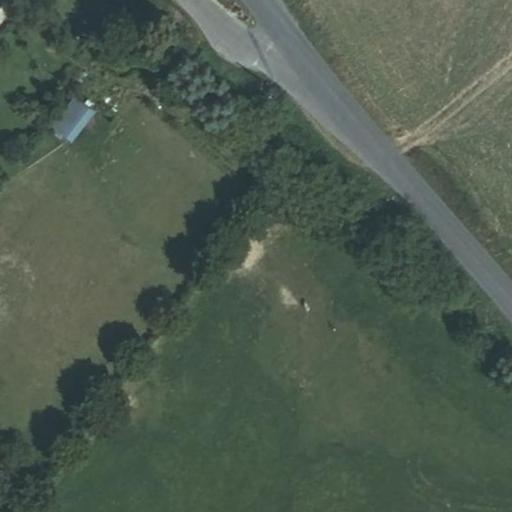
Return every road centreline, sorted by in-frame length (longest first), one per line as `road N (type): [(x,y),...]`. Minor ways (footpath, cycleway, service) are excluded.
road 1 (tertiary): [(511,292),(326,100)]
road 2 (residential): [(326,100),(238,40),(198,0)]
road 3 (tertiary): [(326,100),(248,0)]
